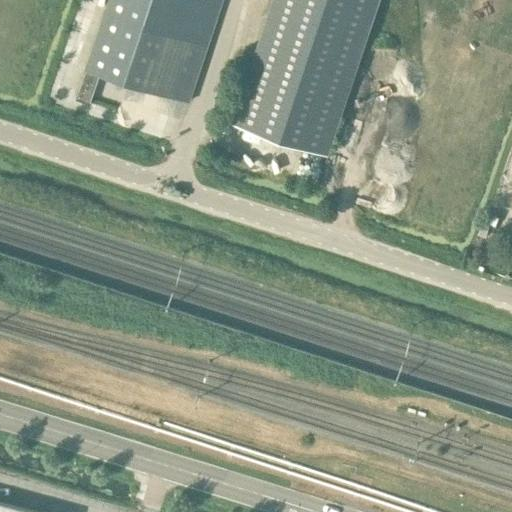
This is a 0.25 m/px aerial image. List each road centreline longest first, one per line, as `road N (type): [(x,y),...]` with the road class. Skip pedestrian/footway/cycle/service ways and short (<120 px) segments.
road 1 (tertiary): [(511,295),(0,128)]
road 2 (secondary): [(316,511),(0,412)]
